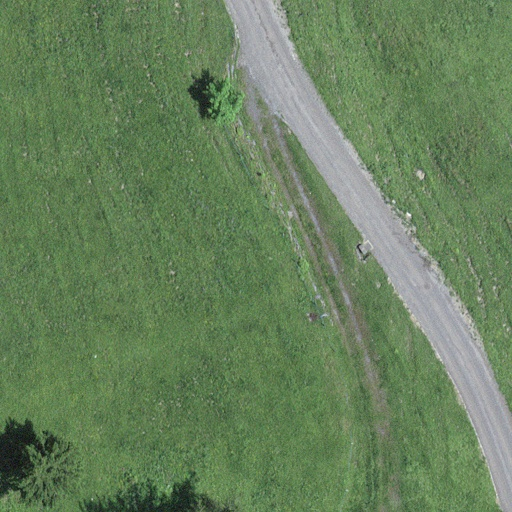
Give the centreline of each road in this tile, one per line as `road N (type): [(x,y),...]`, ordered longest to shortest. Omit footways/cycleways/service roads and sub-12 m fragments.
road 1 (track): [(242,0),(269,59),(475,385),(511,468)]
road 2 (track): [(271,62),(259,98),(355,338),(375,427),(382,511)]
